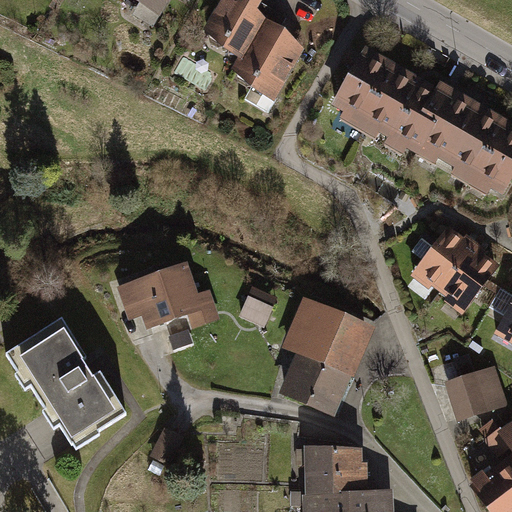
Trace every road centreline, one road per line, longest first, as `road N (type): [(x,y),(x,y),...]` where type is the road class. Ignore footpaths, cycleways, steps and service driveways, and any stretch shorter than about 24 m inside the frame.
road 1 (residential): [(397,320),(352,202),(296,167),(288,144),(370,0)]
road 2 (residential): [(150,346),(196,398),(340,424)]
road 3 (residential): [(473,511),(397,320)]
road 4 (residential): [(340,424),(433,511)]
road 5 (tertiary): [(404,0),(511,62)]
